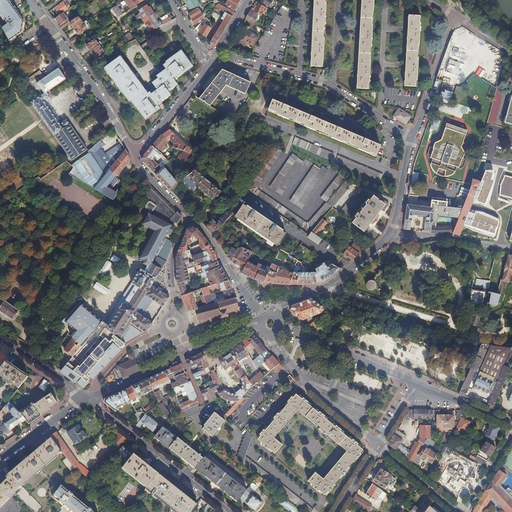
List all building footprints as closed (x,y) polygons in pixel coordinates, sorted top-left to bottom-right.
[(0,0),(0,13),(8,24),(2,28),(9,41),(22,32),(24,20),(8,0),(0,0)] [(66,0),(55,8),(60,15),(63,13),(71,7),(69,4),(69,3),(66,0)] [(126,0),(131,9),(140,3),(138,0),(126,0)] [(190,9),(203,4),(200,0),(183,0),(188,7),(189,6),(190,9)] [(239,0),(228,0),(226,5),(228,6),(228,7),(228,8),(234,11),(241,0),(239,0)] [(325,0),(314,0),(311,66),(322,67),(323,61),(324,61),(325,38),(324,38),(324,26),(325,26),(327,3),(326,3),(325,0)] [(362,0),(357,88),(368,89),(369,83),(370,83),(371,60),(370,60),(371,47),(372,47),(373,25),(372,25),(373,12),(374,12),(374,0),(362,0)] [(253,8),(251,11),(259,16),(261,17),(264,12),(261,9),(262,6),(259,4),(255,10),(253,8)] [(150,11),(147,5),(143,8),(148,17),(154,13),(152,10),(150,11)] [(218,5),(216,7),(225,13),(213,34),(215,35),(210,43),(215,46),(233,17),(232,17),(235,13),(228,9),(227,9),(221,6),(218,5)] [(122,14),(117,6),(113,8),(118,17),(122,14)] [(143,8),(139,10),(142,16),(141,16),(143,20),(148,17),(143,8)] [(190,21),(201,14),(199,10),(201,10),(200,9),(199,9),(198,9),(189,15),(187,11),(185,12),(190,21)] [(246,19),(255,25),(258,27),(260,23),(258,21),(257,20),(258,18),(257,18),(257,17),(258,18),(259,16),(251,11),(246,19)] [(60,26),(65,22),(68,20),(63,13),(60,15),(54,20),(56,23),(58,22),(60,26)] [(156,17),(154,13),(148,17),(156,29),(172,20),(170,17),(158,24),(155,18),(156,17)] [(195,30),(197,28),(195,25),(204,18),(205,17),(205,16),(203,17),(201,14),(190,21),(195,30)] [(405,86),(417,87),(417,80),(418,80),(419,58),(418,57),(419,45),(420,45),(421,23),(420,22),(420,16),(409,16),(405,86)] [(148,17),(143,20),(145,23),(147,23),(152,31),(156,29),(148,17)] [(70,24),(74,29),(83,23),(78,18),(70,24)] [(130,27),(125,19),(121,21),(127,29),(130,27)] [(246,19),(244,23),(253,28),(255,25),(246,19)] [(83,23),(74,29),(79,35),(87,29),(83,23)] [(198,32),(205,36),(210,27),(203,23),(198,32)] [(245,30),(238,41),(245,46),(247,43),(253,47),(259,38),(245,30)] [(129,33),(125,36),(129,42),(134,39),(129,33)] [(87,46),(91,52),(100,46),(102,45),(100,42),(98,44),(95,40),(87,46)] [(131,101),(145,121),(159,110),(157,106),(158,105),(157,103),(160,101),(161,102),(171,95),(169,93),(178,86),(175,81),(193,67),(181,51),(166,62),(166,63),(163,66),(166,70),(160,74),(136,41),(119,53),(121,56),(105,67),(130,102),(131,101)] [(86,49),(83,45),(76,49),(79,53),(86,49)] [(104,52),(100,46),(91,52),(96,58),(104,52)] [(37,52),(35,50),(33,47),(27,51),(31,56),(37,52)] [(442,69),(443,73),(445,76),(448,79),(452,80),(456,81),(459,80),(463,78),(465,75),(467,72),(468,68),(467,64),(465,60),(462,57),(458,56),(454,55),(450,56),(447,59),(444,62),(443,65),(442,69)] [(67,79),(59,68),(45,78),(40,71),(28,79),(33,87),(31,88),(35,94),(32,97),(32,100),(33,101),(32,102),(72,161),(88,150),(67,120),(66,121),(65,119),(61,122),(47,102),(51,99),(50,97),(47,93),(67,79)] [(205,92),(199,99),(210,106),(226,86),(244,95),(250,83),(240,79),(241,78),(239,78),(229,73),(227,72),(227,73),(222,70),(206,90),(205,91),(205,92)] [(505,86),(498,84),(487,124),(494,126),(505,86)] [(381,145),(273,100),(269,110),(278,114),(278,115),(289,119),(289,118),(305,125),(304,126),(316,131),(316,130),(332,136),(331,138),(343,142),(343,141),(359,148),(359,149),(370,154),(370,152),(377,155),(381,145)] [(410,117),(399,109),(394,116),(398,119),(398,120),(405,125),(410,117)] [(434,158),(432,164),(433,167),(435,170),(438,172),(442,174),(446,175),(449,175),(453,174),(456,172),(458,166),(460,167),(463,157),(464,157),(466,152),(463,146),(467,134),(460,132),(461,129),(454,127),(453,129),(446,127),(442,138),(436,141),(434,147),(434,148),(431,157),(434,158)] [(164,135),(162,137),(168,143),(170,141),(174,145),(172,148),(184,152),(191,154),(191,153),(193,149),(187,146),(176,136),(170,130),(164,135)] [(155,142),(152,146),(161,153),(166,148),(165,146),(168,143),(162,137),(161,135),(155,142)] [(332,160),(334,154),(295,138),(293,144),(332,160)] [(95,189),(124,152),(120,144),(105,153),(101,148),(104,145),(100,141),(89,151),(90,153),(72,165),(74,168),(70,174),(81,181),(95,189)] [(148,151),(145,155),(152,162),(154,161),(152,159),(155,154),(163,160),(163,161),(166,164),(169,162),(169,161),(167,159),(162,155),(161,153),(152,146),(151,146),(148,151)] [(332,207),(327,203),(310,223),(307,223),(259,190),(258,187),(282,151),(277,148),(248,191),(309,233),(332,207)] [(124,152),(95,189),(114,200),(120,191),(119,190),(123,183),(116,176),(117,176),(130,161),(131,160),(126,150),(124,152)] [(191,154),(184,152),(182,155),(180,154),(177,161),(182,165),(183,165),(191,154)] [(298,157),(293,153),(270,187),(276,191),(298,157)] [(149,168),(154,172),(156,170),(156,169),(159,166),(154,161),(152,162),(145,155),(142,159),(142,161),(149,168)] [(383,175),(338,156),(336,162),(381,181),(383,175)] [(304,162),(299,158),(276,191),(282,195),(304,162)] [(66,161),(41,179),(41,180),(47,185),(71,168),(73,169),(74,168),(72,166),(66,161)] [(320,169),(315,165),(291,201),(296,205),(320,169)] [(173,192),(179,184),(164,166),(161,168),(156,174),(163,182),(173,192)] [(329,170),(323,166),(297,205),(302,209),(329,170)] [(201,175),(195,170),(190,176),(182,181),(192,190),(193,190),(195,191),(198,188),(203,192),(208,197),(208,196),(213,201),(221,192),(215,187),(201,175)] [(491,175),(483,172),(480,183),(473,180),(471,186),(462,211),(458,219),(453,233),(460,236),(464,227),(470,229),(488,234),(491,223),(469,215),(472,207),(484,209),(489,189),(491,175)] [(81,181),(70,174),(68,177),(79,183),(81,181)] [(345,178),(340,174),(321,198),(327,202),(345,178)] [(511,178),(505,177),(501,186),(500,196),(511,199),(511,233),(510,242),(511,242),(511,178)] [(327,202),(327,203),(332,207),(333,208),(347,190),(346,188),(350,183),(346,181),(328,203),(327,202)] [(76,331),(71,337),(72,338),(74,339),(78,343),(79,344),(82,347),(83,347),(94,333),(100,337),(102,334),(106,328),(126,343),(131,340),(123,335),(130,325),(131,323),(143,331),(145,332),(149,330),(153,323),(142,316),(136,312),(146,296),(164,307),(170,297),(166,286),(166,277),(166,264),(167,263),(173,250),(172,249),(172,248),(172,246),(171,243),(172,242),(171,242),(170,243),(165,240),(167,235),(171,237),(175,228),(172,227),(174,223),(178,223),(183,218),(150,185),(149,187),(145,193),(152,201),(151,202),(149,202),(147,205),(146,206),(146,207),(146,208),(152,213),(151,214),(149,213),(144,224),(156,231),(141,259),(145,262),(144,264),(148,266),(149,263),(151,265),(152,264),(153,265),(146,277),(138,272),(133,283),(116,308),(120,310),(118,313),(117,313),(117,314),(115,317),(114,318),(115,318),(112,322),(112,321),(112,322),(110,326),(103,320),(103,321),(81,304),(65,322),(76,331)] [(340,213),(345,217),(360,199),(355,195),(340,213)] [(356,218),(353,223),(365,232),(367,235),(370,230),(368,227),(370,225),(373,224),(379,217),(378,214),(380,211),(382,212),(383,211),(385,211),(385,212),(390,205),(382,199),(381,201),(374,196),(370,201),(368,200),(366,203),(367,204),(364,208),(363,207),(362,209),(363,210),(359,214),(358,214),(355,217),(356,218)] [(437,234),(440,234),(451,233),(453,233),(458,219),(462,211),(438,207),(438,205),(435,205),(433,204),(433,209),(431,209),(432,204),(428,203),(427,208),(407,205),(403,230),(410,231),(412,216),(426,217),(424,232),(428,233),(437,234)] [(253,211),(244,204),(235,216),(278,246),(279,244),(280,245),(281,243),(281,242),(286,233),(277,227),(278,226),(275,224),(274,225),(256,213),(257,211),(254,209),(253,211)] [(231,211),(232,210),(228,211),(227,210),(218,221),(218,222),(216,224),(213,220),(206,227),(212,233),(218,229),(223,225),(233,213),(231,211)] [(327,223),(323,219),(312,232),(317,235),(327,223)] [(156,231),(144,224),(143,225),(154,231),(140,259),(141,259),(156,231)] [(194,227),(191,228),(190,230),(188,230),(185,237),(181,248),(188,247),(190,247),(192,241),(193,241),(195,240),(197,239),(200,242),(199,245),(194,248),(191,248),(194,254),(197,252),(200,251),(202,250),(211,246),(206,239),(202,233),(198,229),(196,229),(195,228),(194,227)] [(323,239),(317,235),(312,232),(309,238),(319,245),(323,239)] [(350,247),(344,254),(352,259),(358,255),(364,250),(354,243),(351,248),(350,247)] [(454,246),(455,244),(453,244),(453,245),(451,244),(448,245),(446,250),(449,251),(449,252),(453,248),(453,246),(454,246)] [(193,260),(192,261),(189,261),(189,259),(189,258),(188,255),(177,258),(177,263),(177,268),(194,262),(196,266),(198,271),(198,273),(199,274),(201,274),(201,276),(202,276),(203,278),(208,277),(212,276),(211,271),(214,270),(214,269),(221,266),(218,261),(217,261),(214,254),(211,246),(202,250),(203,253),(192,257),(193,260)] [(188,247),(181,248),(179,252),(177,258),(188,255),(192,254),(192,253),(191,253),(190,251),(188,251),(188,247)] [(228,256),(231,261),(237,250),(232,247),(230,251),(228,251),(225,253),(228,256)] [(237,266),(242,271),(247,261),(249,259),(245,257),(246,254),(250,257),(252,252),(243,248),(238,248),(237,250),(231,261),(237,266)] [(113,255),(111,261),(120,265),(122,259),(113,255)] [(503,281),(507,282),(509,282),(511,274),(511,273),(511,256),(509,255),(507,264),(506,264),(505,267),(504,272),(505,272),(503,280),(503,281)] [(463,260),(458,263),(466,273),(468,271),(468,270),(468,267),(468,266),(463,260)] [(106,275),(112,264),(107,261),(101,272),(106,275)] [(250,278),(254,279),(260,269),(263,265),(258,263),(256,266),(247,261),(242,271),(241,273),(247,276),(250,278)] [(335,273),(340,269),(328,261),(324,264),(324,263),(316,270),(317,272),(315,273),(315,275),(316,285),(319,284),(324,282),(335,273)] [(177,275),(177,283),(184,282),(188,281),(195,281),(196,281),(195,275),(189,277),(187,269),(196,266),(194,262),(177,268),(177,275)] [(264,283),(265,280),(272,266),(270,264),(269,267),(268,266),(265,271),(260,269),(254,279),(259,281),(264,283)] [(269,282),(273,284),(279,267),(273,264),(272,266),(265,280),(266,281),(269,282)] [(225,273),(221,266),(214,269),(214,270),(211,271),(212,276),(208,277),(211,286),(219,283),(219,284),(229,281),(225,273)] [(281,284),(290,285),(291,281),(291,280),(293,273),(283,270),(283,269),(282,268),(283,267),(281,266),(279,267),(273,284),(281,284)] [(376,284),(375,283),(374,281),(373,280),(385,268),(384,267),(371,280),(369,280),(368,281),(367,282),(366,283),(365,285),(366,287),(366,288),(368,289),(369,290),(371,290),(373,290),(374,289),(375,288),(376,286),(376,284)] [(293,285),(297,285),(298,277),(296,277),(297,273),(295,273),(295,271),(294,271),(293,273),(291,280),(291,281),(290,285),(293,285)] [(306,285),(316,285),(315,275),(315,273),(307,273),(307,272),(305,271),(305,273),(300,273),(297,273),(296,277),(298,277),(297,285),(306,285)] [(231,284),(229,281),(219,284),(219,283),(211,286),(208,287),(208,288),(213,287),(213,289),(220,287),(221,292),(221,291),(223,291),(233,288),(231,284)] [(473,281),(473,282),(471,297),(482,299),(484,292),(484,291),(483,291),(483,292),(477,291),(478,286),(477,284),(475,283),(475,281),(473,281)] [(182,296),(188,294),(186,287),(184,282),(177,283),(180,290),(182,296)] [(107,294),(110,288),(96,283),(94,289),(107,294)] [(208,288),(208,287),(201,289),(204,295),(204,297),(211,295),(208,288)] [(234,293),(233,288),(223,291),(225,297),(223,298),(224,301),(236,298),(234,293)] [(185,303),(189,312),(191,311),(198,309),(193,297),(195,297),(194,296),(193,296),(192,292),(188,294),(182,296),(185,303)] [(494,306),(497,295),(487,292),(484,304),(494,306)] [(237,298),(236,298),(224,301),(223,298),(214,301),(212,294),(211,295),(204,297),(207,306),(205,307),(198,309),(191,311),(192,315),(195,326),(223,318),(223,319),(224,319),(224,318),(227,317),(228,317),(229,317),(229,316),(234,315),(234,316),(235,316),(235,315),(240,313),(240,314),(241,314),(239,308),(241,307),(240,306),(240,307),(239,303),(237,299),(238,299),(237,298)] [(151,302),(162,309),(164,307),(146,296),(136,312),(142,316),(151,302)] [(327,309),(311,299),(292,306),(291,311),(296,315),(305,321),(306,320),(305,319),(326,311),(327,309)] [(17,313),(19,311),(4,301),(0,307),(0,311),(13,320),(16,314),(17,315),(18,314),(17,313)] [(479,313),(470,310),(466,324),(475,327),(479,313)] [(316,330),(322,333),(329,323),(326,321),(323,326),(315,320),(311,326),(316,330)] [(123,335),(131,340),(145,332),(143,331),(142,332),(140,333),(139,331),(130,325),(123,335)] [(106,328),(102,334),(106,338),(81,366),(80,366),(82,364),(80,362),(81,358),(82,359),(101,337),(100,337),(94,333),(83,347),(82,347),(73,357),(62,371),(82,386),(84,385),(85,386),(88,383),(86,382),(87,381),(88,381),(89,381),(90,379),(90,378),(91,377),(92,378),(103,365),(105,366),(114,356),(121,349),(119,348),(120,347),(122,348),(126,344),(126,343),(106,328)] [(264,358),(270,353),(262,344),(261,342),(253,333),(249,336),(247,339),(256,349),(261,354),(264,358)] [(65,350),(73,357),(82,347),(79,344),(77,346),(75,344),(76,343),(77,343),(78,343),(74,339),(73,340),(65,350)] [(256,349),(247,339),(245,340),(242,343),(248,353),(254,349),(255,350),(256,349)] [(248,353),(242,343),(239,345),(233,350),(231,352),(237,363),(241,360),(241,362),(242,361),(244,365),(253,360),(248,353)] [(487,346),(482,343),(459,394),(464,397),(477,367),(479,367),(487,351),(485,350),(487,346)] [(478,376),(493,382),(495,383),(509,348),(491,345),(478,376)] [(44,355),(48,350),(42,347),(38,352),(44,355)] [(204,375),(214,370),(215,367),(215,365),(208,350),(207,351),(198,355),(192,358),(186,361),(190,369),(198,365),(199,367),(201,366),(201,367),(200,368),(201,370),(202,370),(204,375)] [(237,363),(231,352),(219,360),(222,365),(226,370),(230,368),(232,366),(233,368),(234,368),(236,367),(236,366),(235,364),(237,363)] [(121,373),(124,378),(141,370),(137,361),(134,353),(129,356),(131,361),(118,367),(120,370),(117,371),(119,374),(121,373)] [(265,363),(273,356),(270,353),(264,358),(262,360),(265,363)] [(490,401),(488,406),(493,408),(511,363),(511,353),(508,360),(490,401)] [(261,358),(262,360),(264,358),(261,354),(253,361),(255,364),(261,358)] [(272,370),(280,363),(274,358),(273,356),(265,363),(272,370)] [(5,362),(0,369),(0,375),(19,389),(27,378),(5,362)] [(174,390),(191,381),(187,372),(186,372),(182,364),(179,365),(171,368),(166,371),(170,380),(172,379),(175,377),(176,381),(175,381),(176,382),(173,383),(171,384),(174,390)] [(239,378),(244,375),(240,369),(236,372),(239,378)] [(219,382),(216,373),(215,372),(214,370),(204,375),(202,370),(201,370),(193,374),(195,379),(202,376),(203,379),(211,374),(214,382),(209,385),(208,383),(200,388),(201,392),(217,383),(219,382)] [(170,380),(166,371),(160,373),(149,379),(153,391),(169,383),(170,385),(171,384),(170,380)] [(258,383),(265,376),(261,372),(249,382),(253,386),(258,382),(258,383)] [(375,390),(378,380),(358,373),(357,378),(363,380),(361,385),(375,390)] [(225,389),(224,390),(219,394),(221,397),(226,400),(229,401),(232,402),(235,401),(238,401),(243,396),(245,394),(253,386),(249,382),(245,375),(241,378),(242,380),(243,384),(243,386),(242,389),(235,394),(231,394),(229,393),(227,391),(225,389)] [(488,393),(493,382),(478,376),(473,387),(488,393)] [(153,391),(149,379),(142,382),(132,387),(126,390),(131,402),(133,404),(140,401),(140,399),(142,398),(141,396),(144,395),(145,396),(148,395),(148,393),(151,391),(152,393),(154,392),(153,391)] [(50,384),(44,380),(38,389),(45,393),(50,384)] [(199,404),(196,394),(191,381),(174,390),(176,396),(183,393),(187,391),(188,395),(191,400),(185,403),(181,405),(183,410),(184,411),(199,404)] [(218,385),(217,383),(201,392),(204,397),(207,396),(214,392),(215,392),(214,390),(216,389),(217,388),(218,387),(218,386),(218,385)] [(131,402),(126,390),(106,399),(105,403),(116,411),(119,408),(131,402)] [(159,391),(155,393),(159,400),(160,401),(162,400),(164,399),(159,391)] [(217,399),(214,392),(207,396),(210,403),(211,403),(217,399)] [(57,402),(51,393),(45,397),(44,396),(33,404),(35,405),(40,414),(49,408),(57,402)] [(303,399),(297,394),(294,398),(293,396),(288,402),(290,403),(280,414),(279,413),(275,418),(276,419),(266,430),(265,429),(260,434),(261,435),(258,439),(265,444),(264,445),(269,450),(270,448),(276,453),(283,444),(277,440),(278,438),(275,436),(284,426),(285,427),(290,422),(289,421),(297,411),(300,413),(301,412),(312,421),(311,423),(316,427),(317,426),(320,428),(319,429),(325,434),(326,433),(328,435),(327,436),(333,441),(334,440),(345,449),(344,450),(347,452),(338,462),(337,461),(332,466),(334,467),(325,478),(323,476),(322,477),(316,472),(309,481),(314,485),(313,487),(318,491),(320,490),(326,495),(328,491),(330,492),(334,487),(333,486),(342,475),(344,476),(348,471),(347,470),(357,458),(358,459),(362,454),(361,453),(364,450),(358,445),(359,444),(353,439),(352,440),(341,431),(342,430),(337,425),(336,427),(324,417),(325,416),(320,411),(319,413),(308,403),(309,402),(304,398),(303,399)] [(226,415),(229,418),(245,399),(243,396),(238,401),(226,415)] [(41,415),(40,414),(35,405),(33,404),(32,403),(30,404),(31,404),(19,412),(26,420),(29,424),(36,419),(41,415)] [(157,407),(161,412),(162,411),(169,419),(172,415),(165,406),(163,403),(161,404),(157,407)] [(199,407),(200,407),(199,404),(184,411),(187,418),(201,411),(199,407)] [(143,413),(146,414),(147,413),(143,406),(140,407),(141,409),(137,412),(138,413),(140,413),(141,413),(143,413)] [(19,412),(13,407),(10,411),(14,417),(4,423),(10,431),(15,427),(14,427),(20,423),(21,423),(26,420),(19,412)] [(432,418),(432,410),(411,410),(409,411),(406,416),(406,418),(432,418)] [(131,417),(139,423),(146,414),(143,413),(141,413),(140,413),(138,413),(131,417)] [(226,421),(216,413),(203,429),(213,437),(226,421)] [(139,423),(136,427),(139,430),(143,424),(154,432),(160,424),(149,416),(149,417),(146,414),(139,423)] [(446,429),(446,415),(438,415),(438,422),(432,422),(432,423),(432,426),(432,430),(445,430),(446,429)] [(455,431),(459,421),(454,421),(454,416),(446,415),(446,429),(445,430),(455,431)] [(465,433),(470,422),(462,418),(457,429),(465,433)] [(496,437),(500,427),(491,423),(484,440),(487,442),(496,448),(498,444),(494,442),(496,437)] [(65,426),(64,427),(67,432),(75,445),(87,437),(79,425),(69,432),(65,426)] [(432,430),(432,426),(421,425),(420,438),(426,441),(427,438),(431,440),(432,430)] [(171,447),(178,437),(164,426),(155,436),(170,448),(171,447)] [(117,432),(114,430),(109,436),(120,446),(126,439),(117,432)] [(405,436),(397,431),(389,442),(390,445),(398,452),(399,450),(398,449),(405,436)] [(50,436),(51,437),(63,452),(75,468),(77,470),(86,477),(91,481),(117,450),(115,449),(113,451),(110,448),(91,470),(88,470),(80,463),(79,464),(56,432),(50,436)] [(244,462),(246,456),(252,437),(248,432),(244,437),(245,438),(243,440),(244,441),(242,444),(243,444),(241,447),(242,448),(239,450),(240,451),(238,454),(239,455),(237,457),(244,462)] [(51,437),(7,475),(9,477),(19,487),(60,452),(61,453),(63,452),(51,437)] [(200,454),(178,437),(171,447),(177,452),(176,453),(180,456),(181,455),(183,457),(196,467),(204,458),(201,455),(201,454),(201,453),(200,454)] [(426,441),(420,438),(419,437),(406,458),(413,464),(426,441)] [(427,448),(431,440),(427,438),(426,441),(413,464),(416,467),(422,457),(432,463),(438,454),(427,448)] [(460,453),(464,447),(451,440),(448,447),(460,453)] [(491,456),(496,448),(487,442),(483,447),(483,448),(482,450),(481,450),(481,451),(491,456)] [(132,455),(123,447),(116,456),(126,463),(132,455)] [(442,461),(443,461),(443,459),(477,477),(484,467),(474,461),(460,453),(448,447),(446,451),(441,460),(442,461)] [(133,454),(132,455),(126,463),(123,467),(147,487),(157,474),(152,470),(153,469),(139,458),(139,459),(133,454)] [(474,461),(484,467),(488,461),(478,455),(474,461)] [(206,456),(204,458),(196,467),(195,468),(238,502),(241,498),(248,490),(206,456)] [(306,511),(312,511),(314,509),(246,456),(244,462),(259,475),(265,480),(268,481),(272,485),(306,511)] [(443,461),(442,461),(438,469),(448,474),(452,466),(443,461)] [(375,482),(374,484),(381,489),(383,487),(385,488),(386,488),(388,488),(389,485),(390,485),(392,486),(394,483),(394,484),(396,480),(393,478),(392,477),(392,476),(382,469),(374,481),(375,482)] [(0,485),(9,477),(7,475),(2,470),(0,471),(0,485)] [(77,470),(76,470),(80,473),(83,476),(85,478),(86,477),(77,470)] [(511,511),(511,500),(500,487),(507,476),(501,472),(499,470),(473,511),(472,511),(482,511),(492,497),(506,511),(511,511)] [(158,473),(157,474),(147,487),(153,492),(152,493),(153,495),(154,493),(177,511),(190,511),(197,504),(158,473)] [(263,483),(265,480),(259,475),(255,480),(258,482),(260,481),(263,483)] [(0,485),(0,506),(19,487),(9,477),(0,485)] [(248,490),(241,498),(256,511),(263,502),(253,495),(250,493),(253,488),(254,489),(255,489),(256,489),(258,487),(257,486),(253,482),(248,490)] [(374,484),(373,483),(366,495),(371,498),(370,499),(371,500),(371,501),(374,502),(376,503),(376,504),(378,505),(379,505),(380,505),(383,500),(379,498),(383,491),(381,489),(374,484)] [(52,496),(71,511),(94,511),(92,510),(93,509),(90,507),(89,507),(73,494),(74,493),(70,490),(70,491),(62,485),(52,496)] [(39,511),(43,508),(23,487),(16,494),(33,511),(39,511)] [(444,487),(443,489),(456,500),(460,494),(450,487),(447,490),(444,487)] [(356,496),(353,501),(369,511),(373,506),(356,496)] [(423,511),(428,506),(432,502),(427,498),(415,511),(423,511)] [(290,511),(297,511),(298,511),(285,499),(281,504),(290,511)]
